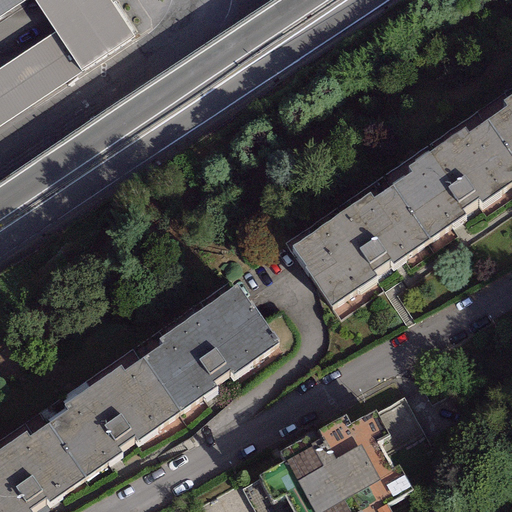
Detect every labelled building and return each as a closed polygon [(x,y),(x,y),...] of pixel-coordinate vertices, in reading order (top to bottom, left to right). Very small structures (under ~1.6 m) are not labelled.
[(26,0),(0,0),(0,21),(29,3),(26,0)] [(26,0),(29,3),(54,43),(81,84),(138,46),(108,0),(26,0)] [(54,43),(0,77),(0,135),(81,84),(54,43)] [(511,98),(290,247),(334,313),(511,194),(511,98)] [(240,285),(0,444),(0,511),(39,511),(284,350),(240,285)] [(285,461),(242,485),(256,511),(367,511),(415,485),(403,464),(390,472),(374,444),(390,435),(375,409),(326,437),(321,428),(280,452),(285,461)]
